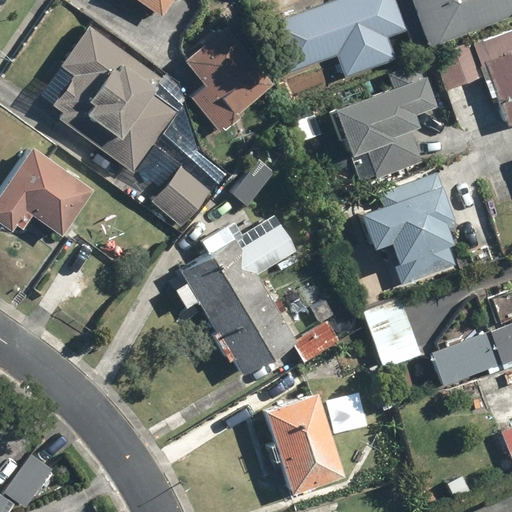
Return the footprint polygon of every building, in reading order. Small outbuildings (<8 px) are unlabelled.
[(131,0),(156,16),(166,0),(131,0)] [(390,59),(382,37),(402,30),(391,0),(325,0),(265,22),(281,73),(332,55),(339,77),(390,59)] [(511,10),(511,0),(394,0),(411,44),(418,41),(419,45),(511,10)] [(156,77),(81,25),(53,65),(66,74),(45,105),(55,112),(52,118),(129,171),(173,109),(146,91),(156,77)] [(199,86),(186,97),(214,132),(232,118),(229,114),(266,84),(218,26),(177,59),(199,86)] [(511,47),(476,61),(500,126),(511,121),(511,47)] [(387,86),(322,109),(323,111),(320,112),(331,140),(333,139),(339,156),(345,154),(355,180),(369,175),(370,179),(418,161),(405,128),(409,126),(404,114),(426,106),(410,63),(382,74),(387,86)] [(168,135),(124,194),(146,210),(150,205),(179,227),(208,188),(181,168),(192,153),(168,135)] [(85,189),(24,147),(0,181),(0,229),(2,231),(6,225),(13,230),(23,216),(53,236),(85,189)] [(253,158),(226,194),(244,208),(271,171),(253,158)] [(372,193),(376,204),(348,214),(360,249),(380,243),(386,261),(388,261),(396,284),(451,265),(438,228),(450,224),(432,172),(372,193)] [(290,251),(269,215),(228,238),(221,226),(195,241),(202,252),(173,269),(177,276),(168,281),(170,285),(166,288),(177,308),(189,301),(208,332),(204,335),(220,362),(224,359),(234,375),(290,343),(250,274),(290,251)] [(315,283),(301,290),(317,321),(330,315),(315,283)] [(396,297),(358,311),(380,368),(417,354),(396,297)] [(511,320),(485,331),(497,363),(511,357),(511,320)] [(324,322),(287,345),(299,364),(335,340),(324,322)] [(482,331),(423,351),(435,385),(494,364),(482,331)] [(310,392),(256,410),(283,494),(338,477),(310,392)] [(511,426),(496,434),(511,468),(511,426)] [(50,470),(26,452),(0,487),(0,491),(22,507),(50,470)] [(457,473),(439,481),(448,501),(466,493),(457,473)]
